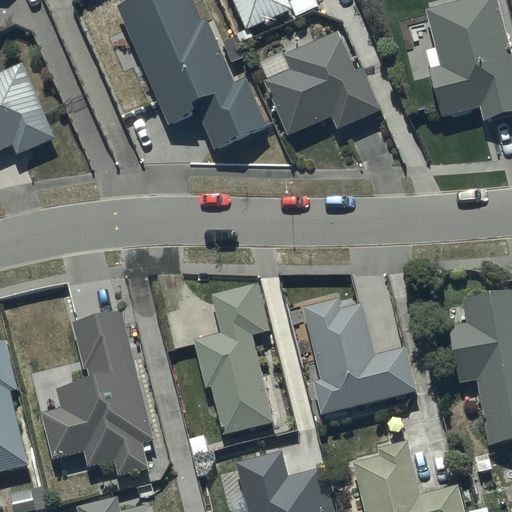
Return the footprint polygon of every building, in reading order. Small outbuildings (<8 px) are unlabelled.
[(138,0),(114,12),(166,132),(195,120),(211,158),(267,133),(245,82),(232,88),(204,23),(197,26),(185,0),(138,0)] [(229,0),(245,35),(291,15),(292,19),(315,8),(311,0),(297,0),(286,5),(284,0),(229,0)] [(511,70),(494,0),(488,0),(422,17),(432,51),(423,53),(427,72),(423,73),(436,123),(477,113),(480,126),(511,117),(511,70)] [(337,37),(279,62),(285,75),(259,86),(283,141),(328,122),(335,137),(378,119),(359,74),(354,76),(337,37)] [(0,148),(15,142),(19,152),(58,136),(26,62),(0,72),(0,148)] [(226,332),(198,338),(208,387),(215,385),(225,433),(278,422),(259,334),(274,330),(264,283),(218,293),(226,332)] [(511,289),(466,297),(470,322),(455,325),(464,381),(481,379),(491,443),(511,439),(511,289)] [(341,296),(306,304),(325,378),(316,380),(324,413),(421,390),(409,343),(380,350),(367,299),(344,305),(341,296)] [(130,308),(78,320),(91,376),(60,384),(65,406),(43,411),(54,459),(89,451),(92,465),(118,459),(122,476),(154,469),(147,440),(159,437),(130,308)] [(10,339),(0,341),(0,472),(30,466),(13,390),(21,388),(10,339)] [(381,454),(356,461),(369,511),(470,511),(462,482),(424,492),(410,435),(378,443),(381,454)] [(284,447),(237,459),(250,511),(336,511),(339,511),(327,468),(292,477),(284,447)] [(82,511),(151,511),(150,504),(126,511),(122,496),(81,507),(82,511)]
